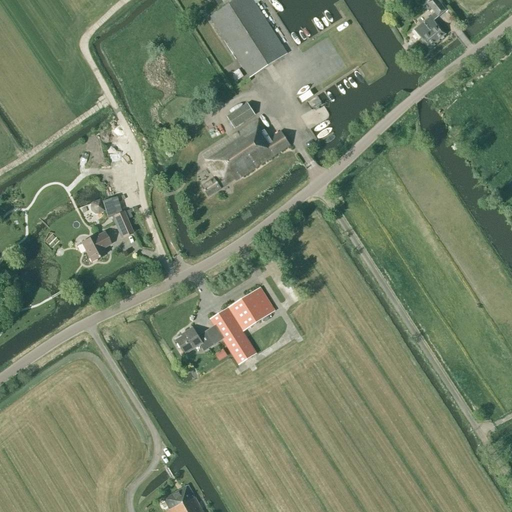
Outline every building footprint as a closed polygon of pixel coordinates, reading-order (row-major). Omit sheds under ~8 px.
[(252,0),(223,0),(228,6),(211,17),(249,78),(287,54),(252,0)] [(437,26),(434,21),(438,17),(446,11),(436,0),(432,0),(427,4),(435,13),(430,17),(417,28),(420,32),(414,37),(420,32),(425,37),(422,39),(421,39),(429,49),(436,43),(437,43),(439,42),(438,41),(446,35),(438,25),(437,26)] [(303,104),(314,97),(310,92),(300,99),(303,104)] [(248,104),(228,117),(235,129),(255,115),(248,104)] [(270,139),(258,121),(203,157),(209,167),(208,168),(215,178),(202,187),(209,197),(235,180),(236,182),(290,145),(281,132),(270,139)] [(100,199),(91,202),(89,207),(90,211),(94,214),(95,214),(97,214),(99,215),(104,212),(100,199)] [(110,199),(102,201),(107,219),(111,218),(111,217),(115,215),(110,199)] [(132,218),(129,210),(124,212),(123,212),(115,215),(111,217),(121,240),(133,234),(127,220),(132,218)] [(110,245),(104,233),(96,237),(96,236),(82,243),(92,262),(106,255),(102,249),(110,245)] [(256,354),(243,332),(275,312),(260,288),(210,320),(213,326),(207,330),(212,337),(218,333),(239,365),(256,354)] [(198,337),(192,329),(186,333),(187,334),(176,341),(185,355),(199,345),(204,352),(214,346),(206,332),(198,337)] [(218,362),(227,356),(223,350),(214,355),(218,362)] [(165,511),(202,511),(187,486),(162,500),(168,509),(165,511)]
